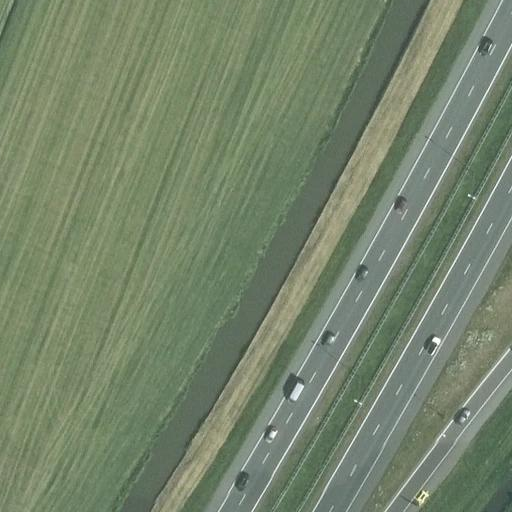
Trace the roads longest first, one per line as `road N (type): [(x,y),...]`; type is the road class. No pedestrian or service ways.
road 1 (motorway): [(511,15),(235,511)]
road 2 (motorway): [(334,511),(511,185)]
road 3 (motorway): [(393,511),(511,360)]
